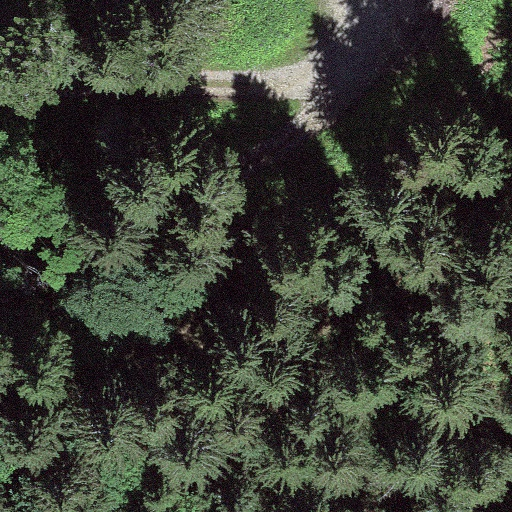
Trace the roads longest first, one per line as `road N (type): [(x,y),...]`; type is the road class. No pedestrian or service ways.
road 1 (track): [(420,0),(336,218),(92,389),(0,398)]
road 2 (track): [(0,90),(285,74),(347,53),(410,0)]
